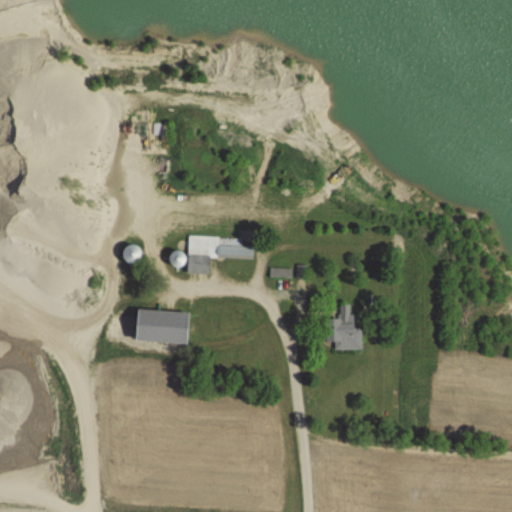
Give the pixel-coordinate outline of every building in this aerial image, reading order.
[(209,258),(252,260),(253,247),(242,247),(242,238),(188,236),(186,274),(208,275),(209,258)] [(137,246),(122,248),(125,265),(140,262),(137,246)] [(171,266),(181,267),(182,253),(172,252),(171,266)] [(324,342),(334,342),(334,350),(362,350),(361,328),(353,328),(353,305),(338,305),(338,319),(324,319),(324,342)] [(135,343),(186,345),(187,314),(136,311),(135,343)]
